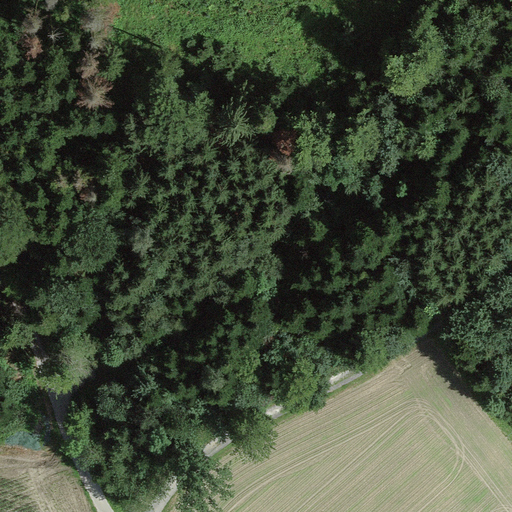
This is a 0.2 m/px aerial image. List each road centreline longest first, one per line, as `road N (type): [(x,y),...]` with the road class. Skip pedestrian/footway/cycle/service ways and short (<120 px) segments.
road 1 (track): [(151,511),(211,446),(422,331),(511,252)]
road 2 (track): [(105,511),(30,337),(0,292)]
